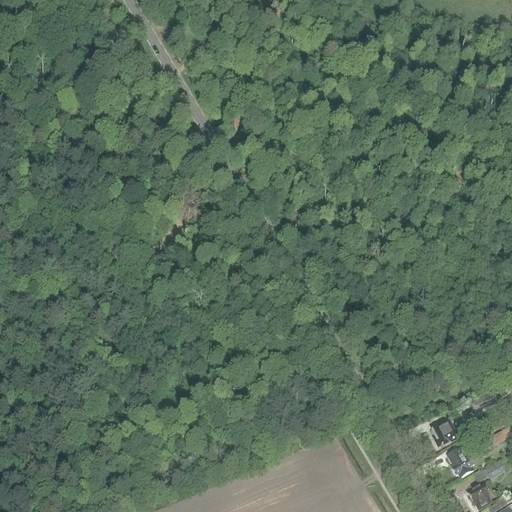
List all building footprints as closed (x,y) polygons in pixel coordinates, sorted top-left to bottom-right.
[(477,413),(496,404),(491,395),(473,403),(477,413)] [(511,433),(509,429),(502,418),(484,430),(495,447),(511,436),(511,433)] [(452,432),(446,422),(441,425),(441,424),(433,428),(434,431),(431,432),(436,442),(435,442),(439,450),(457,441),(456,440),(464,436),(459,428),(452,432)] [(460,481),(474,472),(467,461),(465,462),(460,454),(462,453),(461,450),(447,458),(453,470),(451,471),(456,478),(458,477),(460,481)] [(504,473),(499,464),(485,472),(490,480),(504,473)] [(489,499),(486,493),(490,490),(487,485),(482,487),(482,486),(475,490),(476,491),(468,496),(471,501),(470,502),(472,506),(473,506),(474,507),(475,507),(478,511),(480,511),(492,506),(488,500),(489,499)] [(504,500),(495,506),(489,509),(490,511),(497,511),(506,507),(505,504),(511,499),(511,495),(504,500)]
